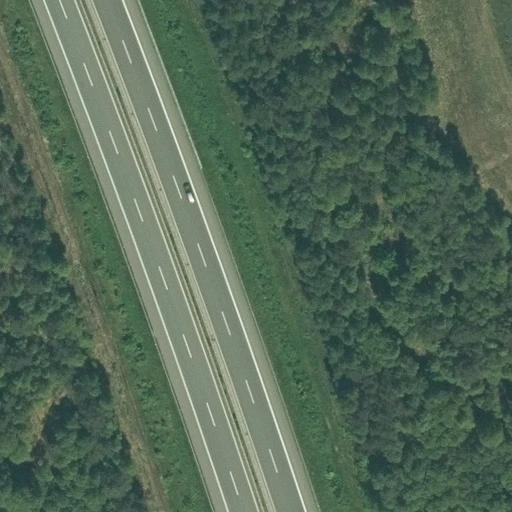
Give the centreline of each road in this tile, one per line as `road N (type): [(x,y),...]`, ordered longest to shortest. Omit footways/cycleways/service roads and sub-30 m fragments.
road 1 (motorway): [(58,0),(243,511)]
road 2 (motorway): [(288,511),(106,0)]
